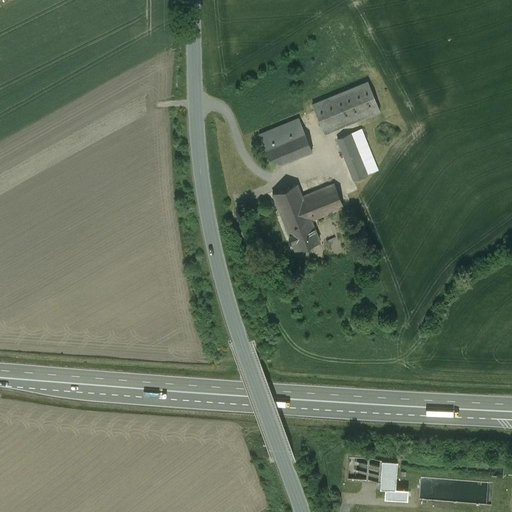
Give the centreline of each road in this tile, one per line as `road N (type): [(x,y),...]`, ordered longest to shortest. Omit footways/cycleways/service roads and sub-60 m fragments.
road 1 (tertiary): [(302,511),(211,233),(197,149),(192,0)]
road 2 (trunk): [(511,404),(0,370)]
road 3 (trunk): [(0,382),(480,416)]
